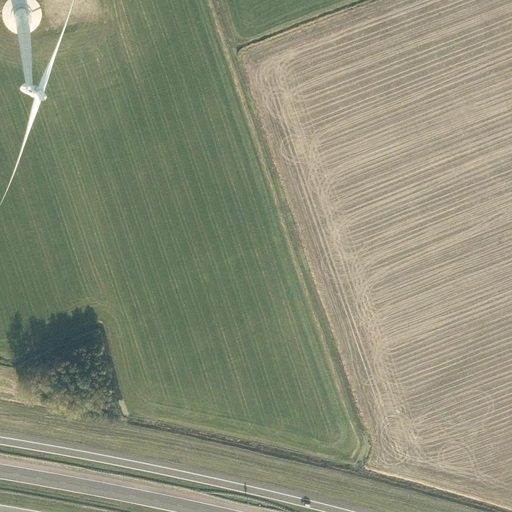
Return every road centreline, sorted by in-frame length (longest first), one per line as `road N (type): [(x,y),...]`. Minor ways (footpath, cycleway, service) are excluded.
road 1 (motorway): [(343,511),(0,440)]
road 2 (motorway): [(209,511),(0,471)]
